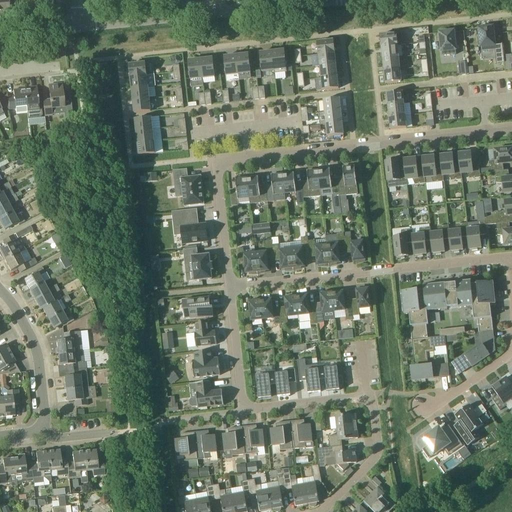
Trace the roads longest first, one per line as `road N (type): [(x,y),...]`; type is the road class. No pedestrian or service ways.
road 1 (residential): [(230,287),(217,175),(224,162),(511,131)]
road 2 (residential): [(230,287),(510,257)]
road 3 (unclassified): [(78,27),(338,0)]
road 4 (residential): [(39,431),(35,346),(0,290)]
road 5 (residential): [(319,511),(375,455),(369,399)]
road 6 (residential): [(244,410),(369,399)]
road 7 (residential): [(244,410),(230,287)]
